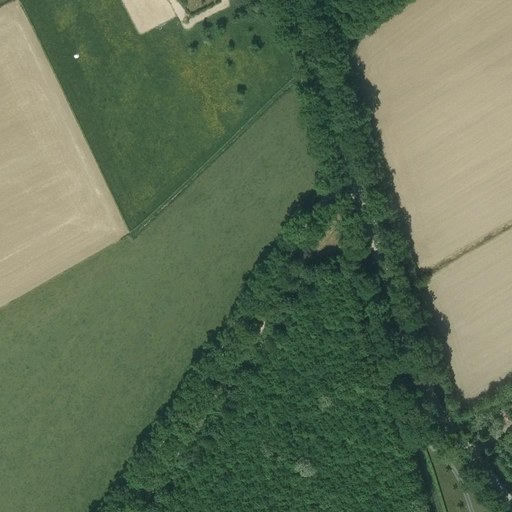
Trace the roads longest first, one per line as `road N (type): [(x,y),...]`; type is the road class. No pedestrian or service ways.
road 1 (unclassified): [(116,511),(343,162)]
road 2 (unclassified): [(343,162),(414,377),(440,426),(511,508)]
road 3 (unclassified): [(294,0),(343,162)]
